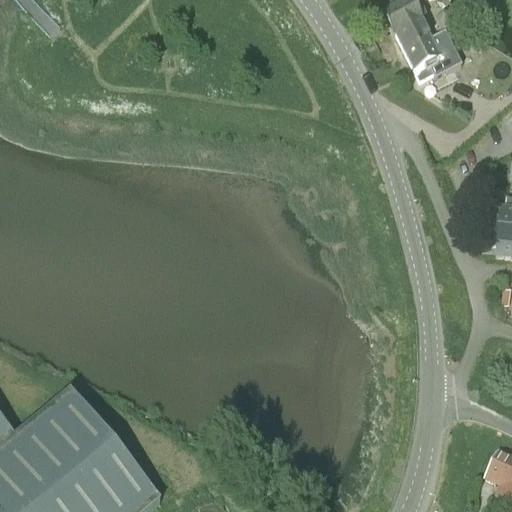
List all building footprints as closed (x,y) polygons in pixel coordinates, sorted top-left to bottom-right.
[(412,4),(385,17),(395,38),(396,38),(405,56),(429,45),(430,44),(420,25),(422,24),(421,22),(425,20),(417,4),(413,6),(412,4)] [(456,12),(435,22),(443,38),(464,28),(456,12)] [(429,45),(405,56),(420,87),(435,79),(429,68),(439,63),(430,44),(429,45)] [(488,212),(482,260),(511,264),(511,258),(511,205),(505,204),(504,214),(488,212)] [(0,511),(153,511),(159,507),(69,398),(13,444),(0,428),(0,511)] [(511,511),(511,462),(497,454),(483,483),(498,491),(493,502),(511,511)]
